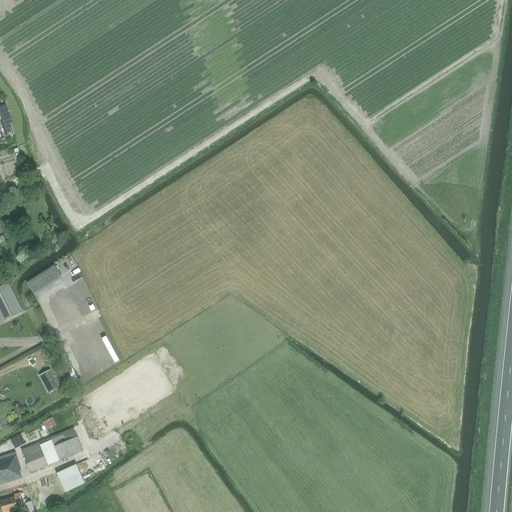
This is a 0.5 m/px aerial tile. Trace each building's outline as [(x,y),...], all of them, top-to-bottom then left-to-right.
[(6,105),(0,107),(0,119),(1,119),(7,137),(14,134),(11,125),(13,124),(6,105)] [(54,266),(47,270),(55,283),(62,278),(54,266)] [(22,310),(6,281),(0,284),(0,314),(3,320),(22,310)] [(77,298),(73,289),(67,291),(64,284),(57,287),(67,308),(73,305),(71,301),(77,298)] [(39,376),(49,394),(60,388),(51,370),(39,376)] [(44,417),(49,425),(59,418),(54,411),(44,417)] [(39,443),(22,450),(31,473),(49,467),(49,465),(60,461),(60,460),(83,451),(78,438),(76,432),(41,445),(40,442),(39,443)] [(22,478),(20,471),(22,470),(16,452),(0,457),(0,486),(22,479),(22,478)] [(90,455),(59,467),(67,488),(88,480),(84,470),(94,466),(90,455)] [(16,502),(22,500),(20,493),(14,495),(15,498),(0,501),(0,502),(2,511),(12,511),(19,510),(16,502)] [(33,511),(31,502),(24,505),(25,511),(33,511)]
